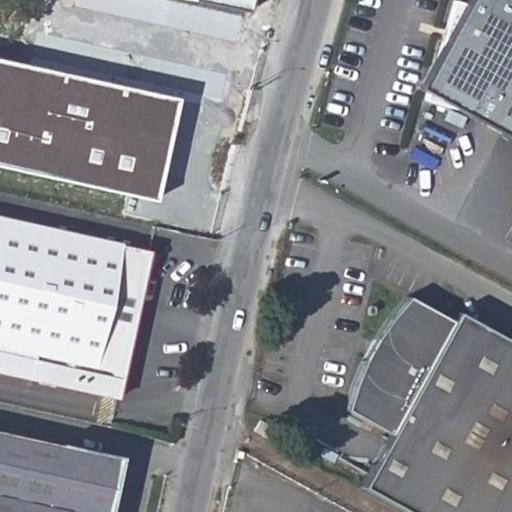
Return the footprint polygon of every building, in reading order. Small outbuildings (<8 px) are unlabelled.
[(59,0),(50,45),(95,55),(101,31),(184,49),(195,1),(244,12),(247,0),(59,0)] [(511,0),(476,0),(472,9),(462,6),(448,51),(434,99),(433,103),(458,112),(511,140),(511,0)] [(434,99),(448,51),(426,94),(434,99)] [(0,135),(160,171),(176,99),(0,59),(0,135)] [(0,372),(116,399),(149,253),(0,218),(0,372)] [(388,434),(358,487),(402,511),(511,511),(511,348),(453,316),(448,325),(404,301),(378,327),(362,345),(339,378),(336,387),(337,398),(339,402),(344,410),(388,434)] [(258,424),(254,430),(273,441),(278,431),(261,419),(258,424)] [(0,432),(0,511),(104,511),(116,458),(0,432)]
